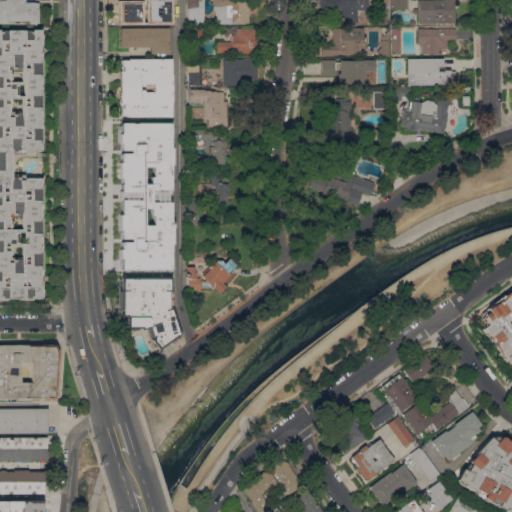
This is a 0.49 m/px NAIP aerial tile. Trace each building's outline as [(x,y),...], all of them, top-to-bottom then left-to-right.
[(26,0),(26,2),(35,2),(35,3),(39,3),(39,23),(30,23),(30,21),(9,21),(9,23),(0,23),(0,0),(26,0)] [(140,0),(140,21),(122,21),(122,18),(121,18),(121,13),(121,6),(124,6),(124,0),(140,0)] [(173,0),(173,16),(171,16),(171,23),(156,23),(155,0),(173,0)] [(205,0),(205,8),(203,8),(203,22),(198,23),(198,25),(189,25),(189,8),(188,8),(187,0),(205,0)] [(249,0),(249,23),(245,23),(245,24),(216,24),(216,10),(214,10),(214,0),(249,0)] [(342,8),(321,6),(321,0),(368,0),(368,10),(361,10),(358,10),(358,22),(342,22),(342,8)] [(408,0),(408,8),(389,8),(389,0),(408,0)] [(455,0),(456,23),(419,23),(419,15),(418,15),(418,0),(455,0)] [(203,27),(203,40),(187,40),(187,27),(203,27)] [(255,28),(255,40),(257,40),(257,45),(258,45),(258,51),(257,51),(257,53),(217,53),(217,42),(231,42),(231,35),(233,35),(233,34),(226,34),(226,27),(238,27),(238,28),(255,28)] [(169,28),(169,53),(151,54),(151,47),(135,47),(121,47),(121,28),(169,28)] [(364,28),(364,38),(366,38),(366,48),(356,48),(356,54),(338,55),(322,55),(322,44),(334,44),(334,35),(332,37),(331,37),(330,35),(330,29),(332,28),(333,30),(333,28),(364,28)] [(423,54),(423,44),(421,44),(421,45),(418,45),(418,39),(417,39),(417,37),(418,37),(418,36),(417,36),(417,33),(418,33),(418,28),(424,28),(424,29),(438,29),(438,28),(456,28),(456,41),(448,41),(448,47),(442,47),(442,50),(439,50),(439,54),(434,54),(423,54)] [(0,30),(42,30),(42,34),(43,34),(43,39),(42,39),(42,59),(44,59),(44,78),(42,78),(42,92),(44,92),(44,110),(42,110),(42,125),(44,125),(44,143),(42,143),(42,150),(38,150),(38,152),(33,152),(33,150),(25,150),(25,154),(13,154),(13,174),(25,174),(25,178),(33,178),(33,176),(38,176),(38,178),(42,178),(42,185),(44,185),(44,204),(42,204),(42,218),(44,218),(44,236),(42,236),(42,250),(44,250),(44,269),(42,269),(42,289),(43,289),(43,294),(42,294),(42,298),(33,298),(33,300),(18,300),(18,299),(10,299),(10,300),(1,300),(1,299),(0,299),(0,30)] [(389,57),(378,57),(378,51),(381,47),(381,41),(382,41),(382,35),(385,35),(385,33),(389,33),(389,57)] [(401,38),(401,54),(392,54),(392,38),(401,38)] [(448,85),(448,70),(441,70),(441,58),(406,57),(406,84),(448,85)] [(203,84),(189,85),(189,72),(187,72),(187,59),(201,58),(203,84)] [(258,58),(258,72),(257,72),(257,83),(241,83),(242,85),(234,85),(234,86),(223,86),(223,59),(258,58)] [(171,59),(171,75),(173,75),(174,84),(173,84),(173,91),(174,91),(174,101),(172,101),(172,117),(129,117),(129,116),(125,116),(122,116),(122,105),(120,105),(120,71),(122,71),(122,60),(129,60),(129,59),(171,59)] [(384,59),(384,60),(387,60),(387,65),(384,65),(384,68),(366,69),(365,60),(384,59)] [(361,60),(361,64),(363,64),(363,69),(362,69),(362,74),(367,74),(367,86),(328,86),(328,73),(323,73),(322,73),(322,60),(361,60)] [(210,88),(210,91),(215,91),(215,92),(224,92),(224,102),(227,102),(228,117),(228,127),(209,127),(209,118),(202,118),(202,107),(190,107),(190,102),(188,102),(188,88),(210,88)] [(410,101),(402,101),(391,101),(391,88),(410,88),(410,101)] [(386,91),(386,108),(372,109),(372,92),(386,91)] [(439,132),(439,133),(433,132),(433,131),(417,128),(417,131),(407,129),(408,127),(401,126),(403,109),(411,111),(413,101),(421,103),(427,100),(434,101),(437,105),(438,95),(449,97),(443,133),(439,132)] [(330,110),(335,110),(335,99),(350,99),(350,102),(351,102),(351,108),(350,108),(350,111),(351,111),(351,128),(352,128),(352,136),(353,136),(353,138),(353,141),(333,141),(333,134),(330,133),(330,110)] [(120,270),(168,269),(169,123),(120,122),(120,270)] [(206,130),(206,131),(212,131),(212,130),(214,130),(214,131),(226,131),(226,134),(227,134),(226,165),(226,168),(191,168),(191,155),(205,155),(205,140),(188,140),(188,130),(206,130)] [(378,180),(381,165),(357,159),(353,173),(378,180)] [(373,183),(369,195),(361,192),(357,205),(339,198),(338,200),(322,194),(323,191),(319,190),(319,191),(309,187),(313,176),(327,180),(329,172),(339,175),(339,176),(348,180),(350,175),(373,183)] [(225,174),(225,183),(229,183),(229,187),(230,187),(230,192),(229,192),(229,204),(211,204),(211,210),(188,210),(188,197),(201,197),(201,183),(211,183),(211,174),(225,174)] [(189,265),(192,265),(192,267),(195,267),(195,273),(197,273),(197,277),(201,277),(201,281),(207,281),(202,276),(203,275),(202,274),(208,268),(208,267),(213,262),(212,261),(222,261),(224,263),(230,257),(237,265),(228,274),(230,276),(223,283),(227,287),(220,293),(213,287),(201,288),(201,290),(189,290),(189,279),(188,279),(188,278),(186,278),(186,267),(189,267),(189,265)] [(126,327),(126,316),(127,316),(127,314),(122,314),(122,307),(119,307),(119,291),(120,291),(120,277),(169,277),(169,291),(171,291),(171,308),(179,334),(157,349),(150,339),(152,338),(151,336),(148,337),(146,328),(140,330),(139,327),(126,327)] [(511,369),(482,329),(486,326),(482,325),(481,323),(480,321),(480,319),(480,317),(481,315),(482,314),(483,312),(485,311),(487,310),(492,306),(491,305),(492,304),(492,303),(495,301),(496,300),(498,300),(498,298),(502,295),(505,295),(511,289),(511,369)] [(32,399),(0,399),(0,345),(42,345),(42,344),(47,344),(47,345),(56,345),(58,353),(56,377),(57,377),(57,382),(56,382),(56,384),(57,384),(57,390),(55,390),(55,399),(54,399),(54,400),(51,400),(51,399),(50,399),(50,400),(43,400),(43,399),(38,399),(38,400),(32,400),(32,399)] [(434,366),(426,372),(427,373),(421,378),(420,376),(417,379),(416,378),(412,381),(404,372),(405,372),(403,370),(404,369),(403,368),(405,367),(406,368),(421,356),(421,355),(423,354),(423,355),(425,354),(434,366)] [(402,413),(398,416),(393,409),(385,399),(388,397),(383,390),(384,390),(381,386),(399,373),(405,381),(406,381),(408,383),(407,384),(418,399),(401,411),(402,413)] [(445,425),(444,424),(436,429),(432,423),(417,433),(409,422),(408,422),(407,421),(408,420),(403,414),(421,401),(430,414),(431,416),(435,413),(434,412),(437,410),(438,411),(441,409),(440,408),(442,406),(443,407),(449,402),(446,397),(454,389),(469,407),(459,414),(458,413),(452,418),(453,419),(445,425)] [(387,403),(394,413),(374,427),(367,417),(387,403)] [(340,416),(349,408),(355,417),(354,418),(359,425),(356,427),(359,431),(360,430),(366,438),(344,454),(337,444),(342,441),(333,428),(344,420),(340,416)] [(0,409),(47,409),(47,427),(48,427),(48,431),(47,431),(47,432),(0,432),(0,409)] [(448,460),(444,456),(443,457),(431,441),(445,430),(446,432),(455,426),(454,424),(471,411),(481,425),(477,427),(480,431),(474,435),(476,437),(472,440),(473,442),(448,460)] [(413,440),(408,444),(409,445),(405,448),(404,446),(388,424),(397,417),(413,440)] [(511,511),(508,511),(507,511),(504,510),(489,501),(488,502),(484,500),(484,499),(474,493),(475,492),(459,483),(460,482),(457,480),(463,469),(467,471),(471,464),(469,462),(476,454),(475,453),(490,437),(492,438),(493,437),(496,437),(498,437),(499,438),(501,436),(503,437),(511,444),(510,445),(511,446),(508,451),(511,453),(511,511)] [(0,438),(46,438),(46,448),(48,448),(48,458),(46,458),(46,459),(39,459),(39,461),(0,461),(0,438)] [(355,463),(354,463),(352,460),(353,460),(351,457),(359,451),(358,450),(365,445),(367,448),(379,439),(394,460),(365,481),(359,474),(360,474),(356,469),(359,467),(355,463)] [(410,454),(419,447),(440,477),(432,483),(410,454)] [(287,462),(288,461),(290,465),(289,466),(297,477),(299,476),(301,480),(300,481),(302,484),(289,494),(283,485),(284,485),(271,468),(281,460),(284,461),(286,461),(287,462)] [(389,472),(390,473),(403,464),(416,482),(404,492),(403,490),(382,506),(369,487),(389,472)] [(0,493),(0,470),(5,470),(5,472),(13,472),(13,470),(28,470),(28,471),(44,471),(44,493),(0,493)] [(262,495),(271,508),(265,511),(257,511),(250,501),(251,500),(242,489),(247,485),(246,484),(250,481),(251,483),(261,475),(261,474),(264,471),(265,472),(268,470),(278,483),(262,495)] [(452,499),(438,509),(428,495),(430,493),(427,489),(439,481),(452,499)] [(272,511),(278,508),(280,511),(298,511),(304,508),(297,498),(307,490),(323,511),(272,511)] [(479,507),(476,511),(461,511),(452,507),(458,496),(479,507)] [(421,511),(393,511),(413,499),(421,511)] [(9,501),(37,501),(37,511),(8,511),(8,508),(8,507),(9,507),(9,501)]
